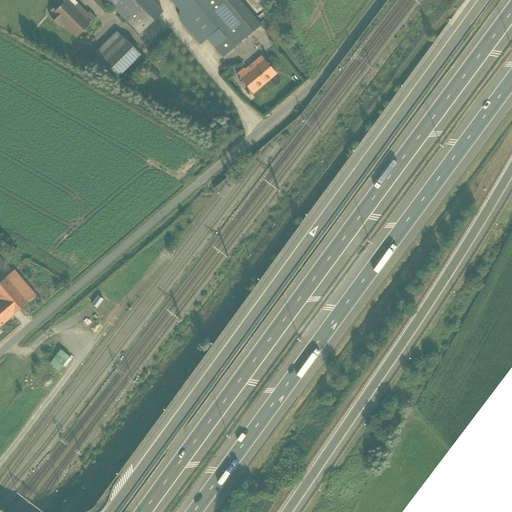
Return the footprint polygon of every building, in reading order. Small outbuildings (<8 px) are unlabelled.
[(75,38),(94,19),(74,0),(62,0),(50,13),(75,38)] [(104,0),(136,33),(161,10),(151,0),(104,0)] [(170,0),(221,58),(260,24),(238,0),(170,0)] [(94,55),(118,79),(140,56),(116,32),(94,55)] [(252,93),(276,74),(261,55),(237,75),(252,93)] [(0,300),(12,314),(35,294),(13,268),(0,279),(0,300)] [(111,295),(105,303),(108,305),(114,298),(111,295)] [(70,348),(62,364),(73,369),(77,360),(81,363),(85,355),(70,348)]
